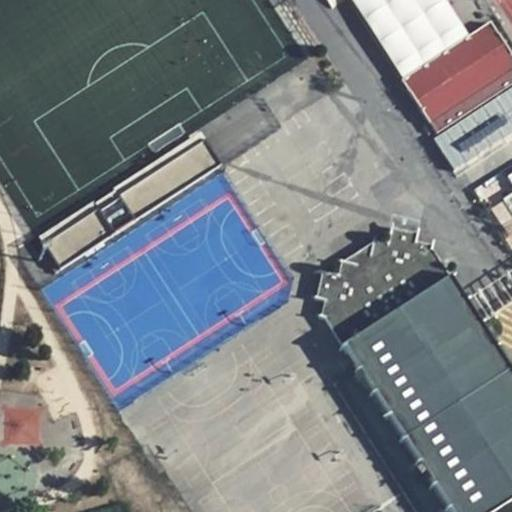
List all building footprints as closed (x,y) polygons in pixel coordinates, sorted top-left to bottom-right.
[(511,59),(490,25),(401,83),(434,134),(511,83),(511,59)] [(511,134),(511,86),(438,134),(461,168),(511,134)] [(386,247),(373,245),(371,247),(369,258),(355,267),(343,263),(340,277),(322,273),(316,302),(324,304),(321,319),(324,319),(448,511),(496,511),(511,502),(511,376),(479,325),(432,252),(433,249),(416,246),(417,237),(390,232),(386,247)] [(373,245),(343,263),(355,267),(369,258),(371,247),(373,245)] [(5,443),(38,443),(37,410),(5,411),(5,443)]
